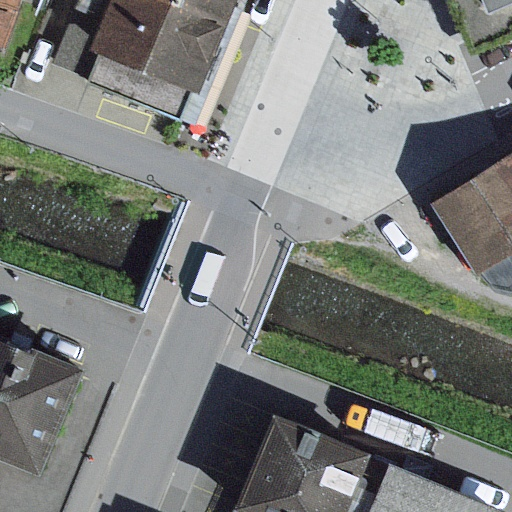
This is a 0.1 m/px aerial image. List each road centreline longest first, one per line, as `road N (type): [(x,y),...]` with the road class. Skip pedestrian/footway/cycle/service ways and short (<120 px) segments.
road 1 (residential): [(181,354),(511,482)]
road 2 (residential): [(0,112),(245,195)]
road 3 (residential): [(277,118),(405,133),(483,109)]
road 4 (residential): [(181,354),(0,289)]
road 5 (residential): [(245,195),(181,354)]
road 6 (residential): [(181,354),(118,511)]
road 7 (residential): [(326,0),(277,118)]
